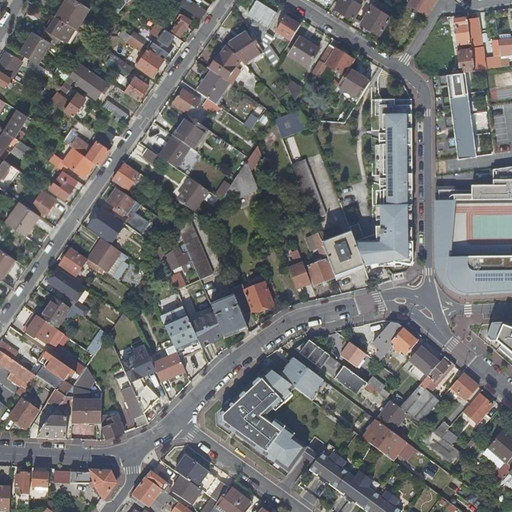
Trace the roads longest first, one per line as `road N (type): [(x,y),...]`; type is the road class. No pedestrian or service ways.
road 1 (residential): [(0,325),(225,0)]
road 2 (tertiary): [(422,309),(405,302),(307,316),(265,338),(176,424)]
road 3 (residential): [(422,309),(423,92),(400,68)]
road 4 (residential): [(302,511),(176,424)]
road 5 (tertiary): [(133,449),(101,457),(0,453)]
road 6 (residential): [(400,68),(292,0)]
road 7 (tertiary): [(511,393),(422,309)]
